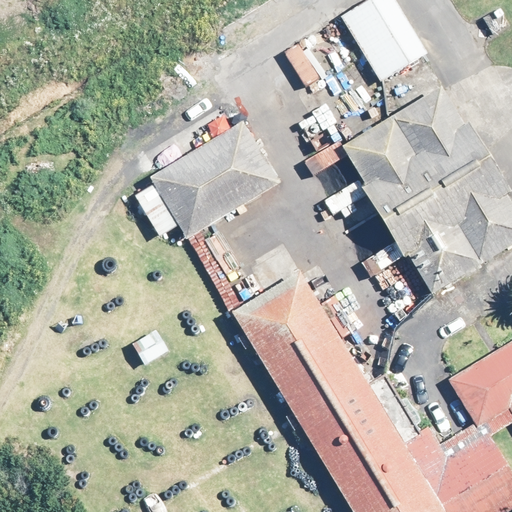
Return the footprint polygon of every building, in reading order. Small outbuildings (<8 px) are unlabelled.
[(428,49),(397,0),(365,0),(342,14),(381,77),(428,49)] [(422,7),(409,15),(424,38),(426,36),(433,47),(443,41),(422,7)] [(511,25),(499,7),(481,20),(493,37),(511,25)] [(511,239),(511,196),(441,83),(342,145),(432,289),(511,239)] [(188,233),(279,178),(244,120),(153,176),(188,233)] [(300,265),(234,305),(360,511),(497,511),(511,503),(511,468),(490,433),(511,419),(511,340),(480,361),(454,376),(480,418),(442,441),(432,424),(422,430),(387,374),(372,383),(300,265)]
